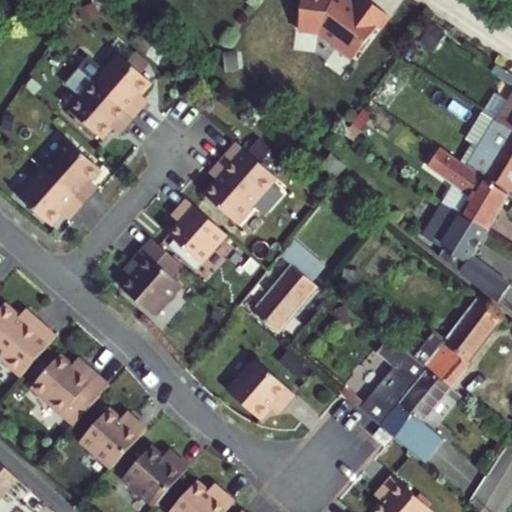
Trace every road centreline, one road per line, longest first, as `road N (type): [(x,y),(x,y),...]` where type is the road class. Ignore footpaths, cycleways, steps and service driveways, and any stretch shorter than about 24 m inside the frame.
road 1 (residential): [(61,281),(202,419),(299,485),(329,475),(359,442)]
road 2 (residential): [(61,281),(176,145)]
